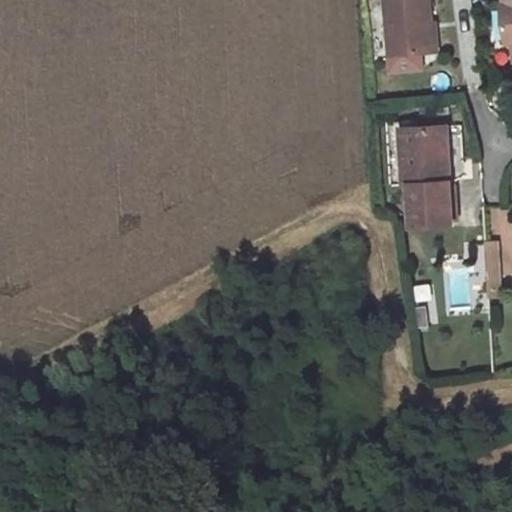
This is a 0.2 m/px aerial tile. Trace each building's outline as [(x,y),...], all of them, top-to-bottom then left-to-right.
[(436,52),(431,0),(386,0),(391,55),(436,52)] [(511,0),(502,0),(504,6),(500,6),(505,42),(510,42),(511,41),(511,0)] [(445,180),(443,146),(448,146),(447,124),(408,127),(409,147),(402,147),(405,184),(410,183),(412,225),(453,222),(450,180),(445,180)] [(409,147),(408,127),(401,127),(402,147),(409,147)] [(500,263),(499,242),(486,243),(487,263),(500,263)] [(501,277),(500,263),(487,263),(488,278),(501,277)] [(449,286),(483,286),(483,267),(449,268),(449,286)] [(501,295),(501,277),(488,278),(489,295),(501,295)]
